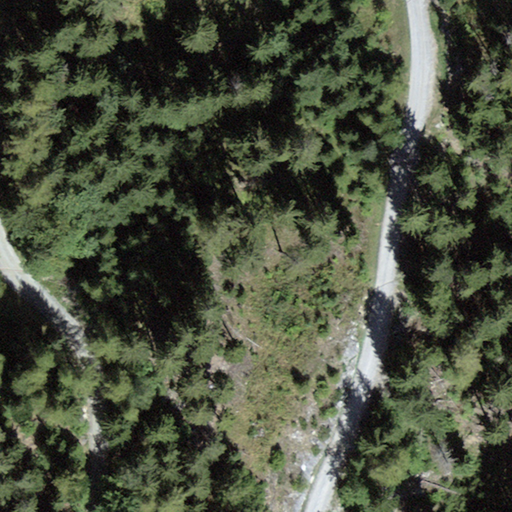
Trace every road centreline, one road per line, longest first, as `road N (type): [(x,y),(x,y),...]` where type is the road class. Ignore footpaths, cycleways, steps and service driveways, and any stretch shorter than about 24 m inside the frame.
road 1 (track): [(417,0),(422,82),(378,332),(315,511)]
road 2 (track): [(96,511),(93,370),(83,344),(32,300),(0,253)]
